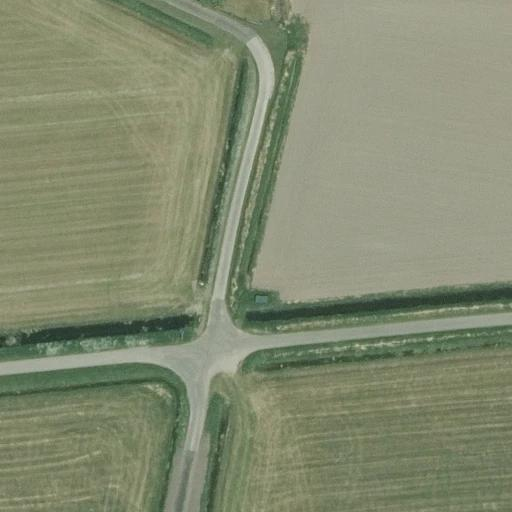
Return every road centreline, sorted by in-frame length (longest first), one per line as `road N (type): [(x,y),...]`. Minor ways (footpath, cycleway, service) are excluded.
road 1 (unclassified): [(511,316),(211,346)]
road 2 (unclassified): [(0,368),(211,346)]
road 3 (unclassified): [(177,511),(211,346)]
